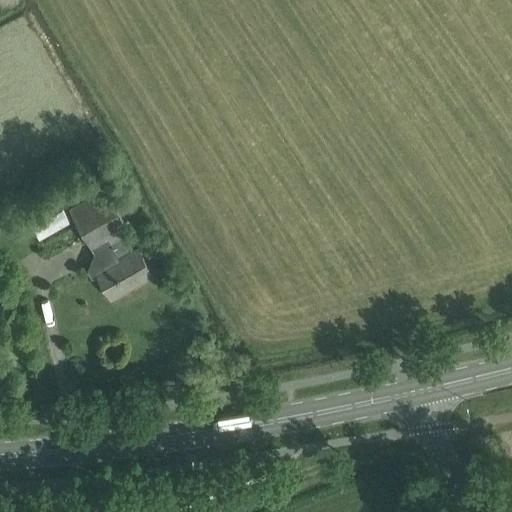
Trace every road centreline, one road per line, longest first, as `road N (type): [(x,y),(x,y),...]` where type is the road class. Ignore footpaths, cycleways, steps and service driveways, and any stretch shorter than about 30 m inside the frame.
road 1 (primary): [(415,393),(187,435),(0,456)]
road 2 (track): [(199,511),(282,478),(294,455),(293,418)]
road 3 (unclassified): [(478,511),(427,430),(415,393)]
